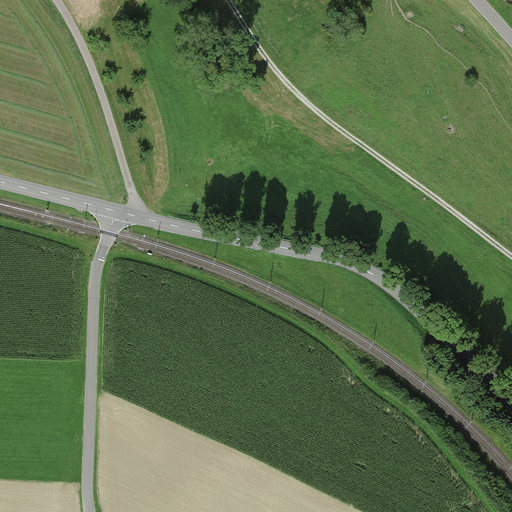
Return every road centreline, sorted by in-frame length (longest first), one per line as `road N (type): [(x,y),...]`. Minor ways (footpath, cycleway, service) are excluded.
road 1 (tertiary): [(511,400),(422,311),(363,268),(116,211)]
road 2 (track): [(511,255),(303,99),(228,0)]
road 3 (unclassified): [(91,511),(95,279),(116,211)]
road 4 (track): [(57,0),(100,85),(136,216)]
